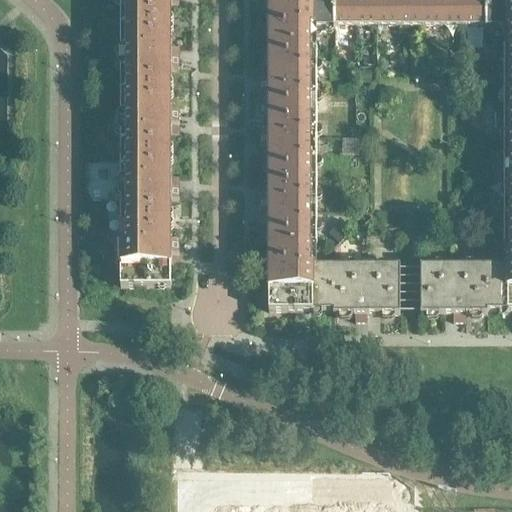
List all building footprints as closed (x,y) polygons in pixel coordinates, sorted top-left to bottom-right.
[(114,0),(115,6),(118,9),(121,9),(121,29),(171,29),(171,9),(179,9),(178,0),(114,0)] [(335,31),(335,28),(335,0),(269,0),(269,52),(311,52),(311,32),(335,31)] [(357,28),(357,0),(335,0),(335,28),(357,28)] [(379,28),(379,0),(357,0),(357,28),(379,28)] [(485,28),(485,0),(379,0),(379,28),(485,28)] [(511,51),(511,0),(485,0),(485,28),(485,31),(510,31),(510,52),(511,51)] [(179,73),(179,61),(171,61),(171,29),(121,29),(121,50),(117,50),(115,53),(115,71),(118,74),(121,74),(121,94),(171,94),(171,73),(179,73)] [(317,118),(317,52),(311,52),(269,52),(269,85),(261,85),(261,97),(269,97),(269,118),(317,118)] [(179,127),(179,116),(179,115),(171,115),(171,94),(121,94),(121,115),(118,115),(115,118),(115,136),(117,138),(121,138),(121,159),(171,159),(171,127),(179,127)] [(317,183),(317,139),(317,118),(269,118),(269,139),(261,139),(261,151),(269,151),(269,183),(317,183)] [(179,204),(179,191),(171,191),(171,159),(121,159),(121,181),(118,181),(115,183),(115,201),(117,204),(121,204),(121,225),(171,225),(171,204),(179,204)] [(317,249),(317,214),(317,183),(269,183),(269,204),(261,204),(261,216),(269,216),(269,249),(311,249),(317,249)] [(179,258),(179,246),(171,246),(171,225),(121,225),(121,245),(118,245),(115,248),(115,266),(118,269),(121,269),(121,291),(171,291),(171,258),(179,258)] [(511,314),(511,248),(510,249),(510,269),(487,269),(487,314),(511,314)] [(333,315),(333,269),(311,270),(311,249),(269,249),(269,315),(333,315)] [(400,317),(400,269),(333,269),(333,315),(333,318),(355,318),(355,326),(367,326),(367,318),(400,317)] [(487,314),(487,269),(420,269),(421,317),(454,317),(454,325),(466,325),(466,317),(487,317),(487,314)]
